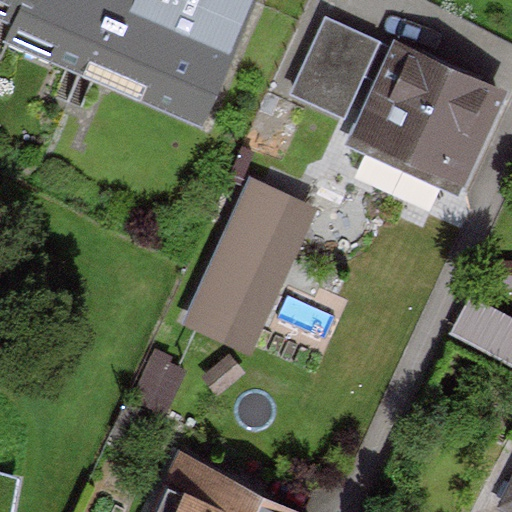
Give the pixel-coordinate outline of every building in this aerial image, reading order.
[(9,39),(12,32),(26,0),(0,0),(0,5),(17,13),(7,38),(9,39)] [(26,0),(12,32),(82,62),(80,69),(82,70),(85,63),(201,113),(250,0),(26,0)] [(322,26),(292,90),(343,113),(372,48),(322,26)] [(389,47),(356,119),(360,120),(351,140),(455,188),(497,97),(389,47)] [(243,335),(297,217),(251,196),(197,314),(243,335)] [(511,321),(472,301),(456,332),(511,361),(511,321)] [(285,511),(178,461),(153,511),(285,511)] [(0,511),(5,511),(12,476),(0,473),(0,511)]
